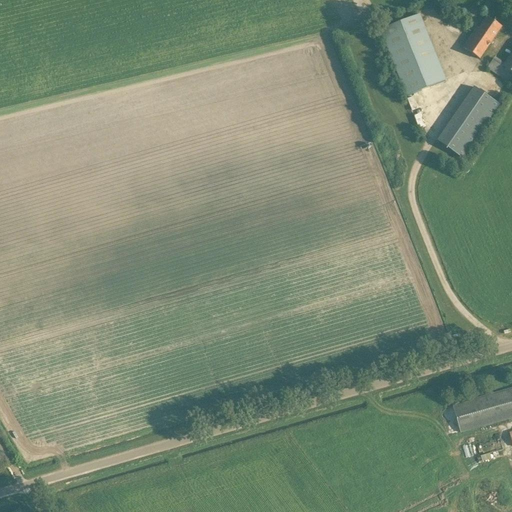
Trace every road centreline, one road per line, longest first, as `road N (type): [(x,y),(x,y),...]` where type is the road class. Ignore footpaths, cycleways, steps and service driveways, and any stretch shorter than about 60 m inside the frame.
road 1 (unclassified): [(16,488),(511,346)]
road 2 (track): [(0,105),(355,23),(363,11),(358,0)]
